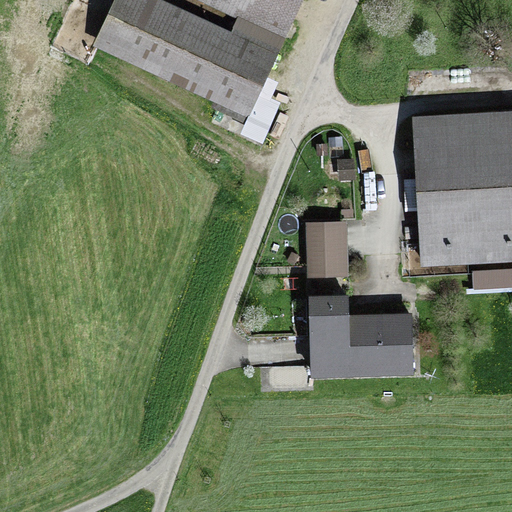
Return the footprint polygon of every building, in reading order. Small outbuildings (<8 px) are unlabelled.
[(314,0),(189,0),(234,20),(227,31),(155,0),(124,0),(100,58),(260,124),(291,46),(292,47),(314,0)] [(511,110),(406,117),(416,267),(511,260),(511,110)] [(337,231),(311,230),(309,257),(336,259),(337,231)] [(511,274),(473,277),(474,294),(511,291),(511,274)] [(351,293),(311,294),(315,381),(418,378),(415,315),(352,318),(351,293)]
